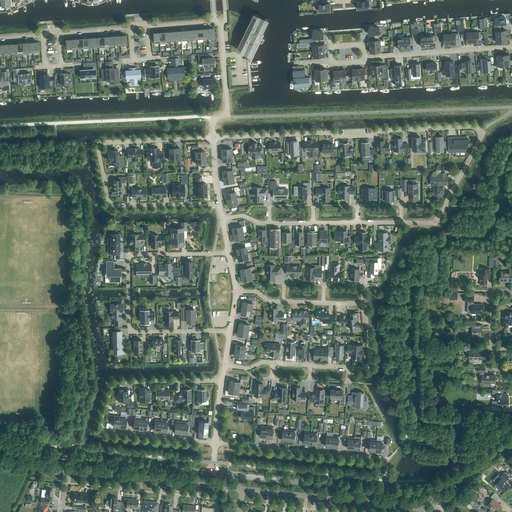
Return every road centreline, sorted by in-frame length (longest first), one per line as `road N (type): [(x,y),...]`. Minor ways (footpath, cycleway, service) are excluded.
road 1 (residential): [(223,365),(361,367),(369,357),(363,305),(270,301),(236,291)]
road 2 (residential): [(221,219),(435,222),(479,131)]
road 3 (residential): [(219,203),(109,205),(98,147),(213,137)]
road 4 (residential): [(221,380),(113,382),(101,430),(215,442)]
road 5 (residential): [(213,137),(479,131)]
road 6 (residential): [(229,330),(136,330),(130,262),(138,255),(229,253)]
road 7 (tertiary): [(446,511),(417,493),(212,472)]
road 8 (tertiary): [(212,472),(0,450)]
road 9 (residential): [(215,442),(385,459),(384,471)]
road 10 (residential): [(421,511),(243,491)]
road 11 (residential): [(243,491),(68,470)]
road 12 (residential): [(511,47),(363,59)]
road 13 (residential): [(213,137),(212,122),(226,109),(220,22)]
